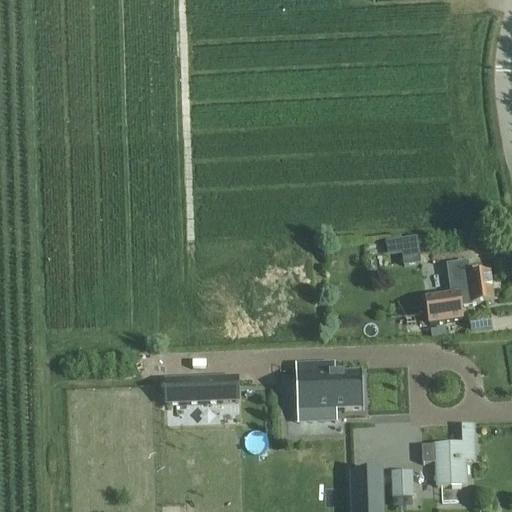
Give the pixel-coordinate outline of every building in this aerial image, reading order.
[(362,242),(363,255),(395,254),(395,240),(362,242)] [(489,276),(469,279),(467,266),(447,269),(451,299),(425,303),(428,328),(462,323),(460,310),(493,305),(489,276)] [(468,321),(470,338),(491,335),(489,318),(468,321)] [(432,360),(383,360),(384,396),(433,396),(432,360)] [(324,367),(296,368),(298,415),(364,412),(362,376),(324,378),(324,367)] [(165,383),(166,407),(220,405),(219,381),(165,383)] [(229,441),(274,442),(275,417),(230,415),(229,441)] [(438,490),(466,488),(464,458),(473,458),(472,431),(463,432),(464,448),(418,451),(419,464),(436,463),(438,490)] [(383,511),(382,476),(349,477),(350,511),(383,511)] [(412,501),(411,476),(391,476),(392,501),(412,501)]
